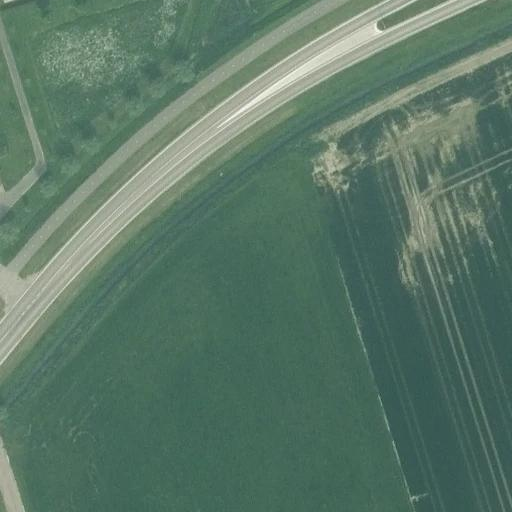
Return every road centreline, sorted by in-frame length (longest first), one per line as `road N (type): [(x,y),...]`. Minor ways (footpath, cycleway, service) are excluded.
road 1 (secondary): [(144,187),(321,77),(476,0)]
road 2 (secondary): [(408,0),(215,120),(144,187)]
road 3 (secondary): [(0,346),(144,187)]
